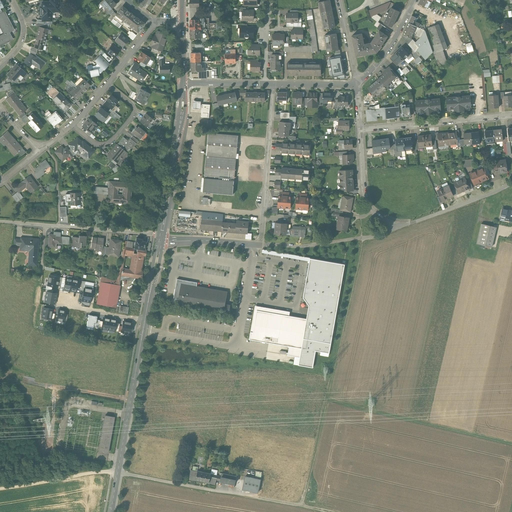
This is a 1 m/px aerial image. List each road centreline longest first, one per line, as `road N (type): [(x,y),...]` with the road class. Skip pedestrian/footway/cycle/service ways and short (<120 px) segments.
road 1 (track): [(297,504),(361,238)]
road 2 (residential): [(161,237),(301,246),(361,238)]
road 3 (track): [(511,445),(321,400)]
road 4 (tertiary): [(111,511),(145,320)]
road 5 (residential): [(0,221),(161,237)]
road 6 (tertiary): [(161,237),(183,83)]
road 7 (residential): [(511,116),(360,130)]
road 8 (residential): [(264,214),(273,84)]
road 9 (residential): [(511,184),(396,228)]
road 10 (residential): [(72,124),(99,144),(110,142),(133,110),(106,84)]
